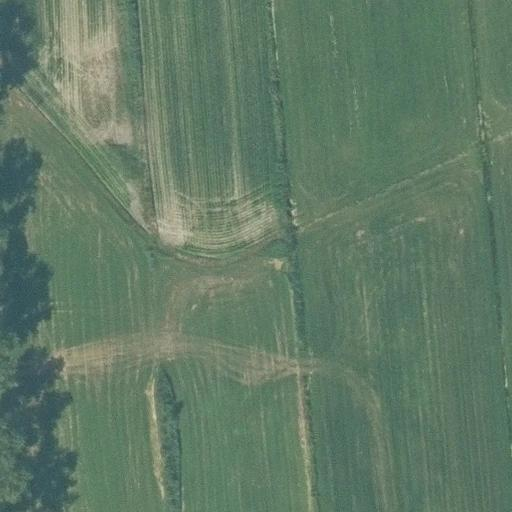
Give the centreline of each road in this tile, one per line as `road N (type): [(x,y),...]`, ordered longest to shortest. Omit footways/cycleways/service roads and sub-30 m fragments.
road 1 (secondary): [(208,482),(228,440),(219,403),(193,380),(164,373)]
road 2 (secondary): [(125,388),(109,407),(105,455),(136,492),(160,499)]
road 3 (secondary): [(164,373),(140,332),(77,274)]
road 4 (secondary): [(77,274),(125,388)]
